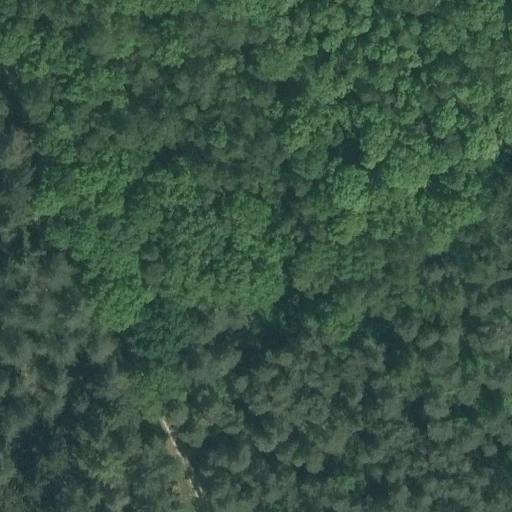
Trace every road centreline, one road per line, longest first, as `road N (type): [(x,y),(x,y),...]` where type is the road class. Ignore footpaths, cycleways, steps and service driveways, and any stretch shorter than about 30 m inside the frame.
road 1 (track): [(511,151),(108,302)]
road 2 (track): [(108,302),(199,511)]
road 3 (track): [(0,43),(76,225)]
